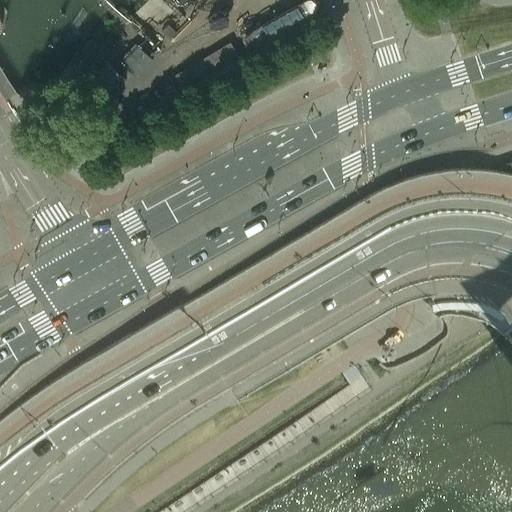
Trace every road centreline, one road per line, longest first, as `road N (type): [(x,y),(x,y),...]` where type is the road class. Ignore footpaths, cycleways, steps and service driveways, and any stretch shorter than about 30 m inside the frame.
road 1 (secondary): [(511,245),(451,235),(398,250),(134,410)]
road 2 (primary): [(102,300),(347,167),(442,127)]
road 3 (residential): [(204,511),(511,314)]
road 4 (primary): [(399,93),(272,149),(78,259)]
road 5 (secondary): [(134,410),(83,417),(0,493)]
road 6 (secondary): [(33,511),(134,410)]
road 7 (residential): [(78,259),(0,141)]
